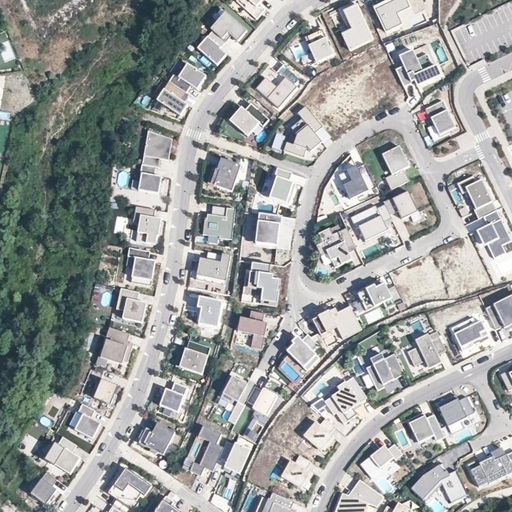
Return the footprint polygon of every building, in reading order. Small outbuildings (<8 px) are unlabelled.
[(262,0),(237,0),(236,2),(257,20),(266,9),(259,4),(262,0)] [(378,0),(372,3),(386,32),(402,24),(397,14),(410,8),(406,0),(378,0)] [(353,31),(345,14),(360,7),(358,3),(340,11),(350,30),(339,35),(348,53),(351,52),(344,36),(353,31)] [(358,8),(374,41),(376,40),(360,7),(358,8)] [(358,8),(345,14),(353,31),(344,36),(351,52),(374,41),(358,8)] [(213,32),(225,43),(231,36),(238,42),(247,32),(226,14),(211,31),(213,32)] [(333,55),(321,30),(304,38),(305,41),(300,43),(311,65),(333,55)] [(220,49),(225,43),(213,32),(198,50),(217,66),(226,55),(220,49)] [(404,67),(396,70),(404,87),(412,84),(412,82),(414,81),(417,87),(441,76),(436,65),(433,67),(427,55),(417,59),(413,51),(399,57),(404,67)] [(206,76),(187,64),(179,78),(174,75),(169,83),(186,94),(191,86),(197,90),(206,76)] [(266,78),(256,89),(279,109),(297,88),(288,80),(294,74),(284,65),(277,73),(269,66),(265,70),(276,79),(280,74),(286,78),(277,88),(266,78)] [(181,101),(186,94),(169,83),(157,101),(180,116),(187,105),(184,103),(181,101)] [(355,93),(351,83),(332,91),(337,103),(327,108),(333,123),(343,119),(339,111),(342,110),(343,114),(354,109),(348,96),(355,93)] [(443,102),(427,110),(431,119),(432,119),(435,125),(434,125),(440,138),(450,134),(449,132),(456,128),(443,102)] [(265,129),(271,122),(251,104),(245,111),(242,109),(231,122),(250,139),(261,126),(265,129)] [(315,134),(323,128),(306,108),(298,115),(302,120),(291,129),(297,136),(294,145),(287,143),(284,151),(304,158),(307,148),(311,153),(322,143),(315,134)] [(431,119),(427,110),(426,111),(433,126),(434,125),(435,125),(432,119),(431,119)] [(168,161),(172,140),(148,131),(142,165),(156,168),(158,168),(160,159),(161,160),(168,161)] [(400,147),(383,155),(392,175),(386,178),(391,190),(409,182),(404,170),(409,167),(400,147)] [(213,168),(208,184),(232,193),(241,166),(223,160),(220,171),(213,168)] [(377,188),(365,164),(357,168),(357,167),(339,176),(351,200),(377,188)] [(154,176),(156,168),(142,165),(140,174),(141,174),(138,191),(158,195),(161,177),(154,176)] [(291,173),(278,169),(268,199),(289,206),(296,185),(288,182),(291,173)] [(496,211),(482,180),(476,183),(473,177),(457,184),(462,194),(467,192),(476,210),(474,211),(478,220),(483,217),(496,211)] [(385,205),(390,216),(398,212),(402,220),(418,212),(408,192),(392,200),(392,199),(384,203),(385,205)] [(392,219),(390,216),(385,205),(378,209),(376,206),(351,218),(356,229),(359,228),(366,242),(388,231),(384,223),(392,219)] [(231,241),(235,209),(213,206),(212,215),(207,214),(206,219),(204,219),(202,236),(218,238),(218,239),(231,241)] [(155,210),(135,207),(133,220),(139,221),(136,242),(155,245),(157,237),(158,237),(161,220),(154,218),(155,210)] [(508,234),(496,211),(483,217),(487,226),(476,232),(483,246),(487,245),(494,259),(506,253),(502,246),(498,238),(508,234)] [(283,218),(260,215),(257,243),(279,246),(281,226),(282,226),(283,218)] [(129,241),(136,242),(139,221),(133,220),(129,241)] [(345,226),(332,232),(333,235),(347,229),(345,226)] [(323,244),(317,247),(322,257),(328,254),(335,268),(352,260),(349,253),(348,250),(355,246),(347,229),(333,235),(332,232),(330,229),(319,234),(323,244)] [(511,241),(508,234),(498,238),(502,246),(511,241)] [(147,252),(130,249),(128,257),(136,259),(131,283),(151,286),(156,262),(145,260),(147,252)] [(231,258),(225,257),(224,263),(202,260),(199,279),(227,283),(231,258)] [(279,276),(265,275),(264,290),(268,290),(268,302),(282,303),(283,281),(278,281),(279,276)] [(402,299),(395,285),(387,289),(385,284),(376,288),(374,285),(357,294),(366,311),(382,303),(386,309),(395,305),(394,303),(402,299)] [(140,293),(122,289),(117,310),(125,312),(123,319),(143,324),(147,304),(138,302),(140,293)] [(227,301),(204,295),(201,308),(206,309),(203,325),(221,329),(227,301)] [(511,295),(485,309),(495,330),(503,326),(504,329),(511,325),(511,326),(511,295)] [(341,315),(337,309),(317,322),(323,331),(317,334),(327,350),(352,334),(347,328),(353,324),(346,312),(341,315)] [(265,315),(252,312),(250,321),(241,319),(239,332),(255,336),(252,348),(263,350),(268,324),(263,323),(265,315)] [(473,319),(463,324),(466,329),(476,324),(473,319)] [(452,329),(463,352),(474,347),(474,345),(472,343),(478,340),(488,335),(482,322),(476,324),(466,329),(463,324),(452,329)] [(127,343),(130,335),(109,328),(107,337),(111,338),(110,341),(106,340),(101,358),(122,365),(123,362),(127,363),(133,345),(127,343)] [(415,366),(425,361),(429,369),(442,363),(438,355),(446,351),(437,332),(428,336),(427,334),(415,340),(419,347),(408,352),(415,366)] [(319,345),(308,335),(302,341),(298,337),(292,343),(294,345),(287,352),(289,354),(292,357),(308,372),(320,358),(313,351),(319,345)] [(196,352),(199,344),(189,341),(187,349),(196,352)] [(211,347),(199,344),(196,352),(187,349),(182,348),(179,357),(184,358),(182,368),(203,374),(211,347)] [(404,375),(395,354),(384,359),(382,354),(370,359),(373,365),(366,368),(377,391),(384,387),(383,385),(404,375)] [(511,372),(510,373),(509,371),(501,375),(508,391),(511,389),(511,372)] [(255,387),(256,385),(249,381),(247,385),(232,377),(221,398),(232,404),(224,419),(235,425),(247,402),(255,387)] [(367,398),(353,377),(346,382),(344,380),(336,385),(340,392),(325,402),(334,415),(336,413),(344,425),(358,415),(354,411),(353,408),(361,403),(367,398)] [(102,381),(94,399),(111,406),(118,387),(102,381)] [(188,388),(175,383),(172,392),(165,389),(159,406),(178,413),(188,388)] [(262,391),(255,387),(247,402),(254,406),(253,409),(267,417),(278,397),(264,389),(262,391)] [(332,397),(340,392),(338,388),(329,394),(332,397)] [(474,413),(467,397),(459,401),(456,395),(437,404),(448,427),(467,418),(467,417),(474,413)] [(92,419),(96,412),(83,405),(79,413),(83,416),(76,429),(94,438),(101,425),(92,419)] [(437,441),(445,437),(434,415),(426,419),(425,416),(422,418),(420,415),(408,421),(419,443),(434,436),(437,441)] [(322,450),(333,437),(330,434),(336,428),(326,419),(320,425),(316,422),(305,435),(322,450)] [(146,430),(139,443),(164,456),(175,433),(157,424),(153,433),(146,430)] [(215,468),(224,448),(217,445),(221,435),(203,427),(198,437),(210,442),(200,466),(194,463),(190,471),(201,476),(205,468),(213,472),(215,468)] [(324,451),(335,439),(333,437),(322,450),(324,451)] [(77,447),(63,438),(58,446),(65,450),(55,465),(71,475),(81,459),(73,454),(77,447)] [(225,468),(235,444),(228,440),(224,448),(215,468),(223,472),(224,470),(225,468)] [(240,474),(251,449),(236,442),(235,444),(225,468),(229,470),(228,472),(232,474),(233,471),(240,474)] [(395,462),(403,455),(394,445),(388,450),(385,446),(361,465),(372,479),(381,471),(380,470),(393,459),(395,462)] [(499,459),(505,456),(501,449),(495,452),(497,455),(499,459)] [(511,452),(505,456),(499,459),(497,455),(480,464),(478,460),(468,465),(479,488),(488,483),(489,484),(511,473),(511,452)] [(310,472),(307,470),(311,463),(300,456),(295,464),(291,461),(282,475),(302,487),(310,472)] [(449,474),(447,471),(444,472),(439,465),(423,477),(411,489),(422,499),(440,481),(442,484),(452,503),(468,495),(456,471),(449,474)] [(120,511),(128,511),(140,494),(144,496),(151,486),(126,468),(108,493),(115,498),(110,505),(114,508),(120,511)] [(53,487),(58,480),(47,472),(30,495),(46,506),(57,491),(53,487)] [(305,488),(313,474),(310,472),(302,487),(305,488)] [(342,494),(335,511),(365,511),(368,504),(377,507),(384,497),(359,480),(348,496),(342,494)] [(440,481),(422,499),(425,502),(442,484),(440,481)] [(294,502),(272,493),(269,500),(263,511),(294,511),(291,510),(294,502)] [(174,503),(166,497),(155,511),(178,511),(171,507),(174,503)] [(263,511),(269,500),(262,497),(255,511),(263,511)]
